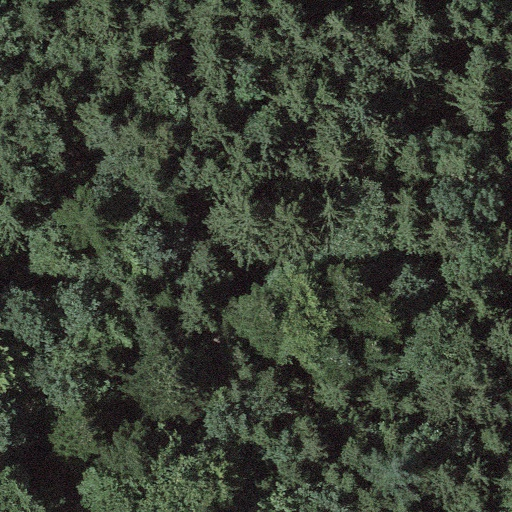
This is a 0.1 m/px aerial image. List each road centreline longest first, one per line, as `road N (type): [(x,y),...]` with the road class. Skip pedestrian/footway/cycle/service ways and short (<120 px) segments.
road 1 (track): [(105,511),(142,404),(273,278),(354,260),(479,287),(511,302)]
road 2 (track): [(0,362),(62,511)]
